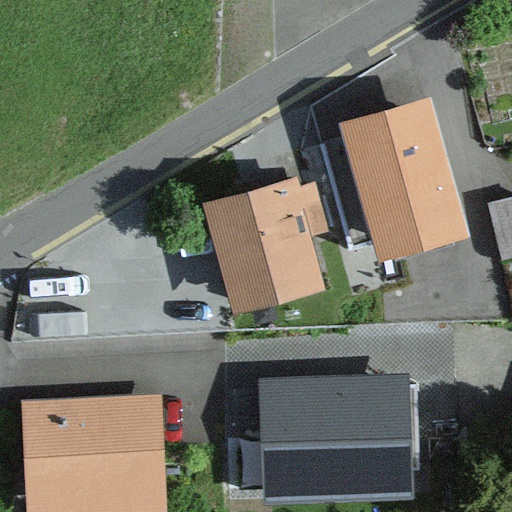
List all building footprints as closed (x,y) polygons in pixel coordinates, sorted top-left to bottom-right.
[(320,143),(334,191),(350,249),(451,220),(421,114),(320,143)] [(278,296),(314,286),(299,234),(311,231),(311,228),(333,222),(325,194),(334,191),(320,143),(274,156),(284,191),(217,210),(241,294),(274,285),(278,296)] [(511,198),(489,204),(502,256),(511,253),(511,198)] [(238,437),(239,489),(400,484),(399,468),(419,468),(416,384),(342,386),(342,378),(309,379),(309,387),(274,388),(275,436),(238,437)] [(104,506),(154,504),(150,408),(35,414),(39,504),(104,501),(104,506)]
